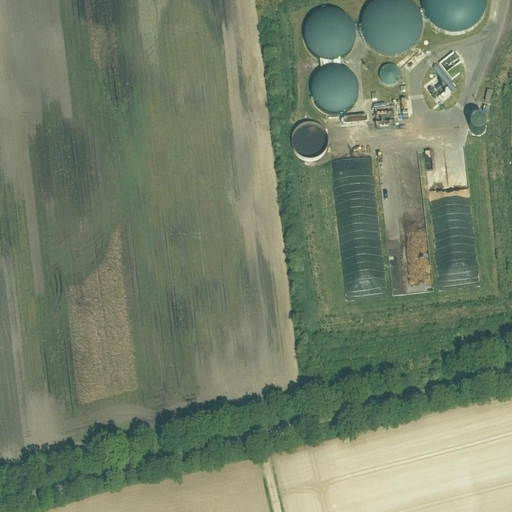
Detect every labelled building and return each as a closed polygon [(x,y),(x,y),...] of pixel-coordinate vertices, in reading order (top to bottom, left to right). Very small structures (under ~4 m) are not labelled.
[(405,20),(404,3),(396,0),(381,0),(367,1),(361,18),(361,22),(366,24),(365,29),(366,51),(384,58),(408,56),(418,28),(418,25),(405,20)] [(427,0),(432,13),(444,8),(440,0),(427,0)] [(344,29),(340,17),(324,13),(304,19),(301,35),(309,37),(311,41),(308,50),(311,59),(326,63),(345,56),(348,47),(345,39),(342,39),(344,29)] [(455,90),(444,74),(460,63),(453,52),(445,57),(439,49),(427,57),(429,60),(432,58),(438,68),(434,71),(440,80),(427,89),(436,102),(455,90)] [(383,89),(400,82),(394,65),(377,72),(383,89)] [(483,103),(489,104),(491,93),(485,92),(483,103)] [(343,96),(324,96),(324,102),(315,101),(314,114),(349,115),(350,99),(343,99),(343,96)] [(395,109),(386,109),(386,105),(371,106),(372,121),(386,120),(386,128),(395,128),(395,109)] [(485,134),(485,121),(465,122),(466,134),(485,134)] [(294,149),(305,164),(327,148),(309,125),(291,138),(297,146),(294,149)]
